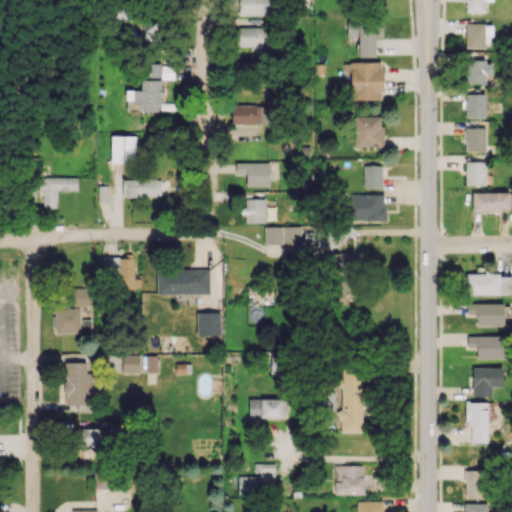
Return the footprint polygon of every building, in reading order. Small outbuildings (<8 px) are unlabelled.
[(238,0),(239,14),(271,15),(271,0),(238,0)] [(465,12),(484,12),(484,0),(492,0),(491,0),(461,0),(461,2),(466,2),(465,12)] [(382,17),(346,18),(347,37),(358,36),(358,57),(375,57),(374,38),(382,37),(382,17)] [(142,20),(143,37),(163,36),(162,19),(142,20)] [(484,47),(484,36),(492,36),(492,24),(465,24),(465,47),(484,47)] [(262,27),(239,26),(238,45),(250,46),(250,50),(262,50),(262,27)] [(465,60),(465,82),(486,83),(487,73),(492,73),(492,61),(465,60)] [(351,99),(382,98),(381,61),(343,62),(343,72),(350,72),(351,99)] [(161,111),(161,79),(174,78),(174,64),(141,64),(141,90),(125,90),(125,102),(142,101),(142,111),(161,111)] [(465,117),(484,117),(485,94),(465,94),(465,117)] [(231,124),(260,124),(260,105),(231,104),(231,124)] [(382,115),(353,116),(355,147),(383,146),(382,115)] [(485,128),(465,127),(465,150),(485,151),(485,128)] [(110,162),(135,163),(135,135),(111,135),(110,162)] [(485,161),(465,161),(466,185),(485,184),(485,161)] [(246,186),(269,186),(269,162),(235,162),(235,174),(246,174),(246,186)] [(381,165),(363,165),(362,187),(381,187),(381,165)] [(77,177),(38,178),(38,192),(43,192),(43,208),(57,207),(56,191),(77,190),(77,177)] [(168,179),(121,180),(122,196),(169,195),(168,179)] [(98,202),(109,202),(108,185),(97,185),(98,202)] [(471,192),(471,211),(511,210),(511,191),(471,192)] [(384,219),(384,193),(350,194),(350,220),(384,219)] [(243,207),(243,222),(265,222),(264,199),(245,199),(245,207),(243,207)] [(263,226),(264,243),(300,242),(300,225),(263,226)] [(332,267),(339,267),(339,271),(353,271),(353,252),(332,253),(332,267)] [(141,288),(141,277),(133,278),(133,257),(101,258),(102,279),(117,278),(118,288),(141,288)] [(208,269),(156,269),(157,293),(209,293),(208,269)] [(511,294),(511,274),(465,274),(465,295),(511,294)] [(87,306),(87,286),(71,287),(72,306),(87,306)] [(503,303),(466,303),(466,315),(476,315),(475,325),(503,326),(503,303)] [(54,333),(81,332),(80,306),(53,307),(54,333)] [(196,335),(220,335),(220,312),(196,312),(196,335)] [(476,358),(503,358),(503,336),(467,335),(467,348),(476,348),(476,358)] [(122,372),(139,372),(139,355),(122,354),(122,372)] [(156,371),(156,355),(146,355),(146,371),(156,371)] [(64,404),(89,404),(89,362),(65,362),(64,404)] [(502,367),(472,366),(471,396),(491,396),(492,386),(502,387),(502,367)] [(362,432),(363,369),(341,368),(340,410),(339,410),(339,431),(362,432)] [(248,417),(285,417),(285,398),(248,399),(248,417)] [(470,443),(486,443),(487,402),(465,401),(464,424),(471,424),(470,443)] [(102,428),(78,428),(78,446),(102,446),(102,428)] [(254,463),(254,475),(238,475),(238,492),(275,491),(274,463),(254,463)] [(363,464),(334,465),(334,493),(368,493),(368,484),(363,484),(363,464)] [(465,498),(487,498),(487,470),(465,470),(465,498)] [(93,471),(94,488),(114,488),(113,471),(93,471)] [(381,511),(382,500),(357,501),(356,511),(381,511)] [(464,511),(486,511),(486,503),(465,503),(464,511)]
